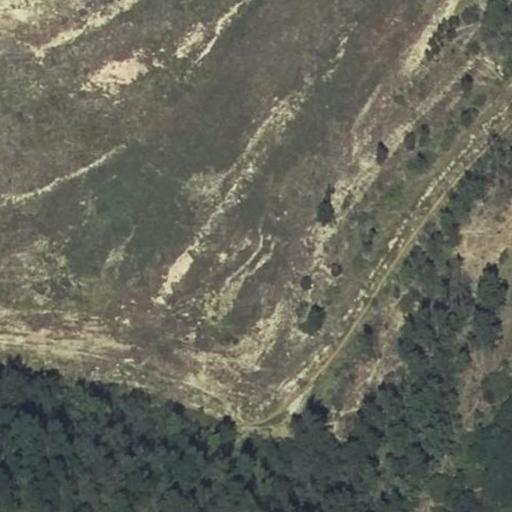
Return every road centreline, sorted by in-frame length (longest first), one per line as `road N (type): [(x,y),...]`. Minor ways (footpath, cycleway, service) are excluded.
road 1 (track): [(0,353),(251,401),(294,390),(410,224),(511,109)]
road 2 (track): [(408,0),(359,81),(293,156),(0,275)]
